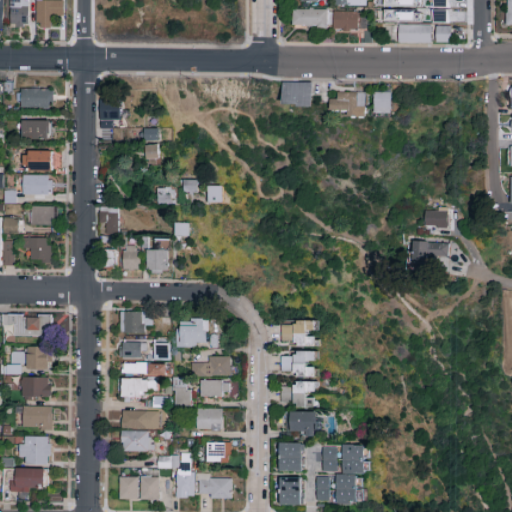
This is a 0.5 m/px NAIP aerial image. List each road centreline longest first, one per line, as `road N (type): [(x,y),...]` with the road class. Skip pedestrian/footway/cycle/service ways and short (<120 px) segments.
road 1 (residential): [(0,57),(511,58)]
road 2 (residential): [(83,59),(86,511)]
road 3 (residential): [(0,291),(236,296),(249,310)]
road 4 (residential): [(257,511),(260,328),(249,310)]
